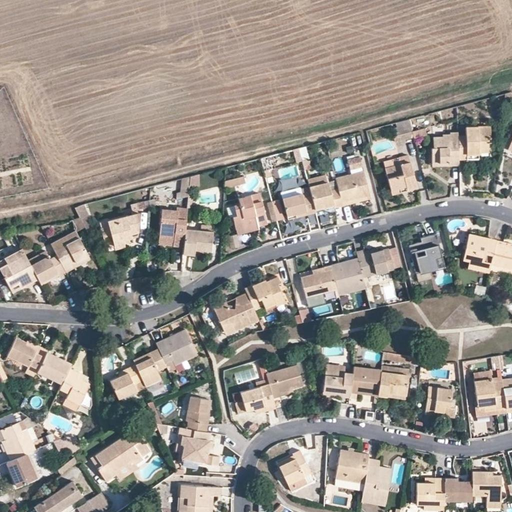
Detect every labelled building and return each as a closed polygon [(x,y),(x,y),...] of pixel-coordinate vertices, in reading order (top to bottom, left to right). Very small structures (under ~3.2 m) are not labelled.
[(467,154),(479,154),(479,151),(489,151),(489,138),(490,138),(490,126),(467,126),(467,134),(458,134),(459,158),(467,158),(467,154)] [(424,128),(413,131),(414,137),(426,134),(424,128)] [(413,131),(394,136),(396,142),(414,137),(413,131)] [(459,158),(458,134),(458,132),(450,132),(450,133),(442,133),(443,136),(433,136),(433,146),(431,146),(431,162),(451,162),(451,165),(459,165),(459,164),(459,158)] [(335,177),(338,189),(341,202),(370,195),(359,155),(346,158),(351,174),(335,177)] [(385,168),(391,189),(406,186),(406,190),(417,188),(408,155),(398,157),(400,164),(385,168)] [(383,161),(385,168),(400,164),(398,157),(383,161)] [(243,175),(225,180),(224,187),(245,181),(243,175)] [(190,197),(190,186),(200,185),(199,177),(179,177),(180,197),(190,197)] [(328,182),(309,186),(311,195),(311,196),(315,208),(333,204),(334,207),(342,205),(341,202),(338,189),(330,191),(328,182)] [(406,186),(391,189),(392,194),(406,190),(406,186)] [(258,222),(258,225),(266,222),(258,191),(238,197),(239,203),(233,205),(236,215),(232,216),(236,229),(258,222)] [(315,208),(311,196),(302,198),(301,193),(282,198),(288,218),(296,216),(295,213),(305,210),(307,214),(315,212),(315,211),(315,208)] [(371,198),(370,195),(341,202),(342,205),(371,198)] [(267,203),(273,222),(286,219),(280,199),(267,203)] [(80,218),(88,216),(85,205),(77,207),(80,218)] [(185,228),(186,221),(175,219),(176,209),(161,208),(158,233),(173,234),(172,245),(184,246),(185,228)] [(101,229),(104,240),(111,238),(113,245),(123,242),(123,240),(129,238),(132,237),(132,236),(138,234),(139,213),(107,221),(109,226),(101,229)] [(259,228),(258,225),(258,222),(236,229),(237,234),(259,228)] [(200,229),(185,228),(184,246),(183,247),(203,249),(211,250),(212,230),(200,229)] [(71,263),(88,255),(75,230),(50,243),(63,270),(65,271),(65,272),(73,267),(71,263)] [(157,243),(172,245),(173,234),(158,233),(157,243)] [(424,242),(410,245),(417,273),(430,269),(430,268),(445,263),(437,235),(423,238),(424,242)] [(497,243),(498,240),(470,235),(464,259),(471,261),(492,265),(493,264),(497,243)] [(31,237),(19,243),(21,248),(34,242),(31,237)] [(63,270),(50,243),(47,239),(35,244),(34,242),(21,248),(24,254),(35,274),(37,278),(39,282),(63,270)] [(511,245),(497,243),(493,264),(511,268),(511,245)] [(0,266),(24,254),(21,248),(0,258),(0,266)] [(397,248),(388,251),(393,269),(402,267),(397,248)] [(393,270),(393,269),(388,251),(388,250),(378,253),(366,256),(365,252),(356,254),(358,259),(363,278),(367,277),(393,270)] [(35,274),(24,254),(0,266),(0,269),(9,287),(18,282),(35,274)] [(71,263),(73,267),(90,259),(88,255),(71,263)] [(363,278),(358,259),(331,266),(332,266),(338,290),(339,295),(365,288),(363,278)] [(491,272),(492,265),(471,261),(470,267),(491,272)] [(338,290),(332,266),(323,269),(324,272),(313,275),(301,278),(307,298),(338,290)] [(41,285),(65,272),(65,271),(63,270),(39,282),(41,285)] [(37,278),(35,274),(18,282),(20,286),(37,278)] [(267,283),(246,292),(252,306),(262,301),(263,303),(272,299),(273,301),(283,297),(277,285),(281,283),(280,280),(268,285),(267,283)] [(246,292),(244,288),(233,293),(232,304),(228,306),(224,297),(211,302),(219,321),(228,316),(232,326),(257,315),(252,306),(246,292)] [(232,304),(233,293),(224,297),(228,306),(232,304)] [(310,321),(307,307),(299,309),(302,322),(310,321)] [(223,330),(232,326),(228,316),(219,321),(223,330)] [(158,343),(161,348),(167,362),(174,359),(176,364),(183,361),(199,354),(188,330),(158,343)] [(47,353),(48,351),(39,346),(37,351),(26,345),(27,343),(17,338),(8,357),(29,367),(30,365),(39,369),(47,353)] [(37,351),(39,346),(28,341),(27,343),(26,345),(37,351)] [(161,348),(144,355),(146,360),(137,364),(145,380),(147,386),(164,379),(159,370),(169,366),(167,362),(161,348)] [(421,358),(386,352),(385,359),(420,364),(421,358)] [(72,365),(47,353),(39,369),(37,373),(62,385),(70,370),(72,365)] [(146,360),(144,355),(135,360),(137,364),(146,360)] [(178,368),(176,364),(174,359),(167,362),(169,366),(171,371),(178,368)] [(186,369),(183,361),(176,364),(178,368),(180,372),(186,369)] [(137,364),(127,369),(129,373),(120,377),(111,381),(119,399),(138,390),(135,384),(145,380),(137,364)] [(299,364),(268,373),(269,378),(275,398),(283,395),(282,391),(294,388),(304,385),(299,364)] [(407,368),(381,365),(380,369),(380,372),(377,395),(386,396),(386,392),(405,394),(407,375),(407,368)] [(361,367),(353,366),(352,372),(352,375),(359,376),(361,367)] [(343,369),(325,367),(322,390),(341,392),(340,396),(349,397),(350,391),(352,375),(352,372),(343,371),(343,369)] [(380,369),(361,367),(359,376),(352,375),(350,391),(357,392),(358,388),(367,390),(367,393),(377,395),(380,372),(380,369)] [(129,373),(127,369),(118,373),(120,377),(129,373)] [(87,384),(77,379),(80,374),(70,370),(62,385),(60,390),(69,394),(66,399),(64,398),(62,403),(64,404),(63,405),(77,412),(89,385),(87,384)] [(90,379),(80,374),(77,379),(87,384),(90,379)] [(511,377),(501,379),(501,381),(505,408),(506,412),(511,410),(511,377)] [(275,398),(269,378),(258,382),(259,386),(241,391),(244,400),(247,410),(257,408),(276,402),(275,398)] [(505,408),(501,381),(491,382),(490,378),(473,380),(477,406),(483,405),(483,410),(505,408)] [(424,412),(434,413),(434,409),(447,410),(446,415),(453,415),(455,407),(449,406),(451,389),(427,385),(424,412)] [(60,390),(58,395),(64,398),(66,399),(69,394),(60,390)] [(236,403),(244,400),(241,391),(233,393),(236,403)] [(207,413),(210,400),(191,397),(187,422),(190,422),(189,429),(207,432),(210,413),(207,413)] [(247,410),(244,400),(236,403),(239,413),(247,410)] [(153,401),(148,403),(156,423),(162,424),(153,401)] [(277,407),(276,402),(257,408),(258,412),(277,407)] [(27,429),(24,422),(19,424),(23,431),(27,429)] [(162,424),(156,423),(162,435),(165,431),(166,424),(162,424)] [(30,453),(37,450),(27,429),(23,431),(19,424),(3,431),(7,440),(12,452),(9,454),(13,461),(28,454),(30,453)] [(189,429),(184,429),(182,445),(184,445),(182,459),(206,463),(208,455),(209,450),(211,433),(207,432),(189,429)] [(134,464),(142,458),(141,456),(150,450),(137,431),(132,434),(129,431),(94,454),(102,464),(97,467),(106,481),(115,474),(114,471),(131,459),(134,464)] [(60,438),(55,440),(58,447),(65,444),(63,441),(60,438)] [(78,448),(70,438),(67,440),(66,439),(63,441),(65,444),(72,452),(78,448)] [(12,452),(7,440),(4,442),(9,454),(12,452)] [(367,457),(368,453),(340,448),(335,479),(363,483),(367,463),(367,457)] [(294,459),(278,466),(278,467),(286,484),(311,472),(300,449),(291,453),(292,454),(294,459)] [(30,453),(28,454),(38,478),(41,477),(30,453)] [(28,454),(13,461),(8,463),(19,487),(38,478),(28,454)] [(276,462),(278,466),(294,459),(292,454),(276,462)] [(76,462),(73,455),(56,468),(61,474),(76,462)] [(219,467),(220,457),(210,455),(208,455),(206,463),(206,465),(219,467)] [(380,459),(367,457),(367,463),(378,466),(379,466),(380,459)] [(134,464),(131,459),(114,471),(115,474),(119,480),(137,468),(134,464)] [(379,466),(378,466),(367,463),(363,483),(361,495),(368,496),(368,499),(385,501),(390,467),(379,466)] [(487,470),(471,470),(471,481),(471,495),(486,495),(486,500),(500,500),(501,475),(492,474),(487,474),(487,470)] [(443,480),(443,478),(431,478),(431,481),(424,481),(416,481),(415,504),(423,503),(443,503),(443,500),(443,480)] [(54,511),(73,499),(81,494),(71,479),(33,505),(37,511),(54,511)] [(471,481),(457,480),(443,480),(443,500),(471,500),(471,495),(471,481)] [(180,484),(180,496),(186,497),(186,510),(178,509),(178,511),(206,511),(208,494),(213,494),(219,494),(219,486),(180,484)] [(97,511),(109,505),(99,491),(85,500),(79,505),(83,511),(97,511)] [(85,500),(81,494),(73,499),(77,506),(79,505),(85,500)] [(368,496),(361,495),(360,501),(384,505),(385,501),(368,499),(368,496)] [(180,496),(179,496),(178,509),(186,510),(186,497),(180,496)]
